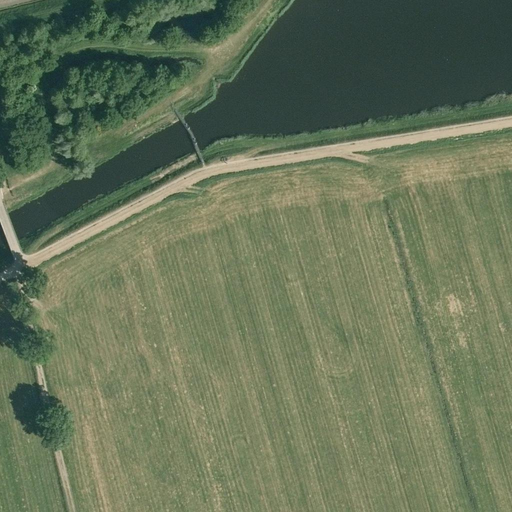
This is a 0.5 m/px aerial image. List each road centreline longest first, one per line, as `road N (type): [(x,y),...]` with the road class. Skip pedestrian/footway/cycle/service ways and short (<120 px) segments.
road 1 (track): [(23,266),(203,174),(511,121)]
road 2 (track): [(230,53),(109,45),(61,56),(42,86),(57,158),(0,196)]
road 3 (track): [(77,511),(23,266)]
road 4 (track): [(230,53),(164,104),(90,142)]
